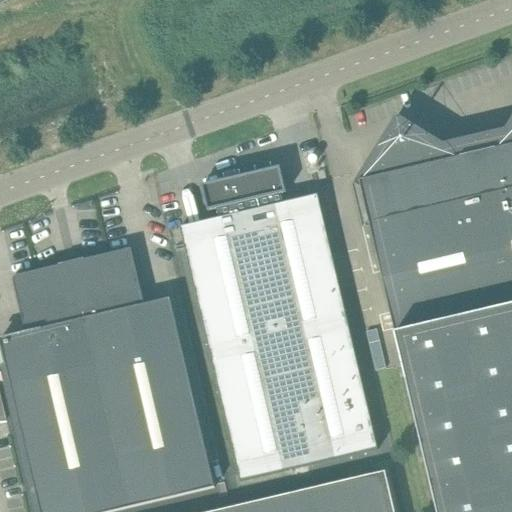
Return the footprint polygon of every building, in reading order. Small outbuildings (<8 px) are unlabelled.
[(397,116),(355,184),(362,189),(437,511),(511,511),(511,119),(506,130),(444,144),(397,116)] [(283,203),(281,195),(287,193),(281,167),(202,186),(208,212),(217,209),(219,218),(283,203)] [(283,203),(219,218),(180,228),(240,482),(378,450),(318,195),(283,203)] [(13,277),(26,333),(0,339),(41,511),(112,511),(215,488),(170,299),(144,305),(131,249),(85,260),(84,259),(80,260),(79,256),(63,260),(64,264),(59,265),(60,266),(13,277)] [(394,511),(386,472),(226,510),(226,511),(394,511)]
